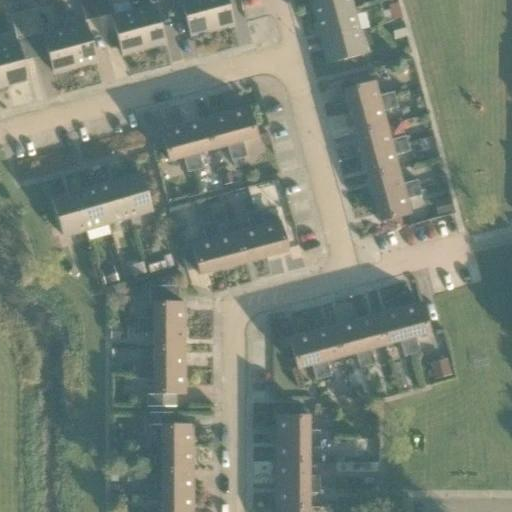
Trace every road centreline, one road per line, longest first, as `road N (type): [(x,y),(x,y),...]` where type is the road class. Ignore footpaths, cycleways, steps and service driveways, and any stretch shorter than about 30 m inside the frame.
road 1 (residential): [(230,511),(236,315),(346,280)]
road 2 (residential): [(0,135),(289,56)]
road 3 (residential): [(346,280),(289,56)]
road 4 (residential): [(346,280),(466,248)]
